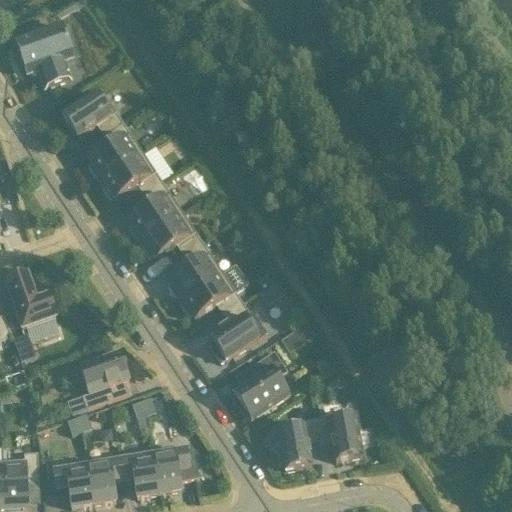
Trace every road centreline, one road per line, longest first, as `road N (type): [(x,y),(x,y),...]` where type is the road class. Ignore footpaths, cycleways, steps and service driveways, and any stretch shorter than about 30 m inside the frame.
road 1 (residential): [(264,511),(80,238)]
road 2 (residential): [(80,238),(0,114)]
road 3 (residential): [(270,511),(368,498),(396,511)]
